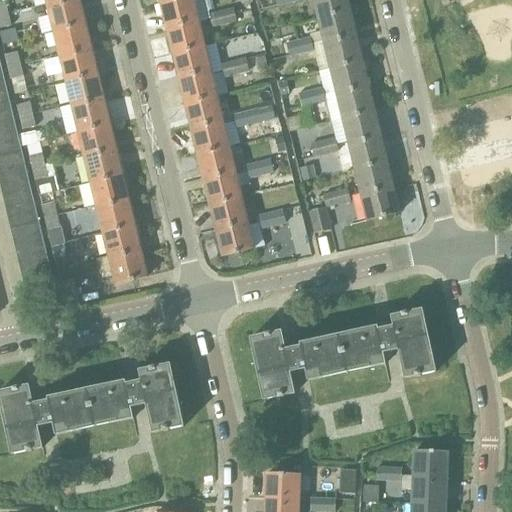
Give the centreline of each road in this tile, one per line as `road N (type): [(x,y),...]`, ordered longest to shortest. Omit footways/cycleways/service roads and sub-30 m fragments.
road 1 (residential): [(196,301),(125,0)]
road 2 (residential): [(486,511),(487,403),(449,249)]
road 3 (residential): [(196,301),(449,249)]
road 4 (residential): [(449,249),(389,0)]
road 5 (residential): [(231,511),(229,432),(196,301)]
road 6 (residential): [(17,341),(196,301)]
